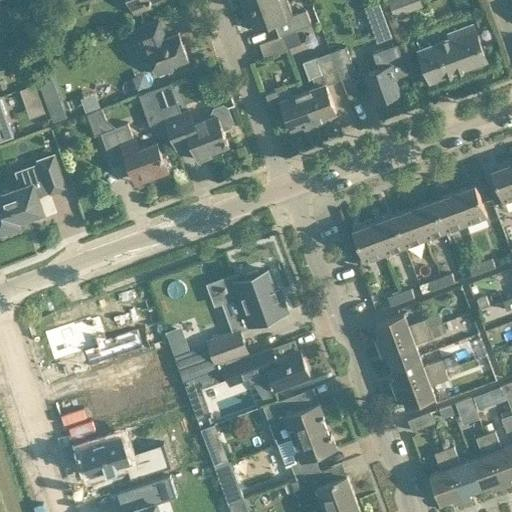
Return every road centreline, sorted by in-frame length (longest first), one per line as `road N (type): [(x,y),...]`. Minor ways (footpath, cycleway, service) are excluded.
road 1 (residential): [(423,511),(301,181)]
road 2 (tertiary): [(0,295),(282,188)]
road 3 (tertiary): [(301,181),(511,102)]
road 4 (residential): [(0,307),(65,511)]
road 5 (residential): [(282,188),(218,0)]
